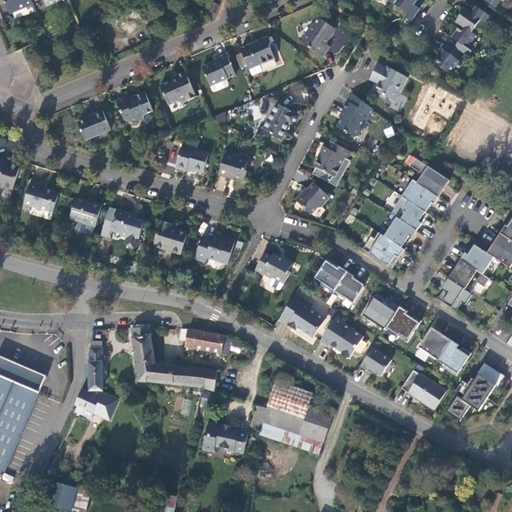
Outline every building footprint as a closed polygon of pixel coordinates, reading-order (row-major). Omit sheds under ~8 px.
[(6,0),(12,12),(34,3),(32,0),(6,0)] [(406,16),(411,19),(421,6),(415,2),(416,0),(396,0),(394,3),(408,12),(406,16)] [(213,1),(210,9),(216,12),(219,3),(213,1)] [(483,22),(489,13),(476,4),(472,10),(467,6),(463,8),(456,19),(461,22),(473,30),(476,25),(483,22)] [(301,42),(323,56),(330,44),(327,42),(335,28),(318,17),(301,42)] [(467,46),(476,33),(473,30),(461,22),(453,33),(455,37),(458,39),(453,46),(467,55),(471,49),(467,46)] [(270,35),(243,47),(254,74),(263,70),(261,64),(276,58),(271,46),(273,41),(270,35)] [(463,61),(467,55),(453,46),(450,51),(444,47),(433,60),(450,71),(459,59),(463,61)] [(237,74),(228,54),(219,58),(220,59),(203,67),(211,85),(227,78),(237,74)] [(380,78),(378,82),(374,89),(395,100),(407,76),(387,66),(386,67),(378,63),(372,74),(380,78)] [(197,95),(186,71),(177,73),(178,76),(161,84),(169,103),(178,99),(182,101),(197,95)] [(228,87),(230,84),(227,78),(211,85),(213,90),(217,92),(228,87)] [(370,115),(373,107),(352,90),(347,100),(342,112),(343,113),(337,126),(355,135),(359,134),(362,130),(361,126),(367,113),(370,115)] [(154,110),(146,91),(129,98),(128,96),(118,100),(127,120),(130,120),(136,118),(139,119),(145,117),(145,114),(154,110)] [(300,115),(279,104),(266,130),(283,139),(291,123),(295,125),(300,115)] [(111,128),(103,111),(94,114),(95,115),(79,122),(87,139),(111,128)] [(216,123),(226,121),(225,113),(215,114),(216,123)] [(387,139),(396,134),(391,126),(383,130),(387,139)] [(351,150),(329,140),(326,146),(322,145),(319,150),(321,152),(315,164),(337,175),(346,157),(347,158),(351,150)] [(177,166),(189,170),(190,167),(196,169),(204,171),(210,152),(184,144),(177,166)] [(225,153),(219,173),(228,175),(229,173),(246,177),(249,169),(246,166),(247,160),(236,157),(237,156),(225,153)] [(9,158),(0,155),(0,181),(3,182),(3,185),(14,188),(21,165),(12,162),(11,163),(8,162),(9,158)] [(419,172),(414,181),(439,197),(450,181),(416,158),(410,166),(419,172)] [(26,199),(24,208),(31,209),(32,204),(54,211),(61,193),(57,192),(57,191),(41,186),(41,184),(32,181),(26,199)] [(330,195),(315,181),(304,192),(302,191),(296,198),(312,212),(319,206),(323,204),(330,195)] [(439,197),(414,181),(402,197),(426,213),(433,203),(435,205),(439,197)] [(71,217),(95,224),(102,204),(94,201),(94,202),(77,197),(71,217)] [(397,218),(417,231),(428,214),(402,197),(392,214),(397,218)] [(135,213),(117,207),(111,229),(119,231),(121,234),(127,237),(130,235),(139,237),(145,220),(138,218),(137,219),(134,218),(135,213)] [(417,231),(397,218),(385,237),(402,248),(410,236),(412,238),(417,231)] [(173,222),(163,219),(155,245),(181,253),(188,231),(172,226),(173,222)] [(511,221),(508,227),(506,225),(501,234),(511,241),(511,221)] [(208,256),(229,262),(236,239),(228,236),(227,238),(214,234),(213,236),(204,233),(197,257),(207,260),(208,256)] [(372,237),(363,249),(393,269),(398,260),(394,258),(396,256),(399,258),(405,250),(402,248),(385,237),(379,233),(375,239),(372,237)] [(511,241),(501,234),(488,254),(495,258),(511,269),(511,266),(511,241)] [(477,270),(484,275),(495,258),(488,254),(475,245),(469,255),(466,253),(461,260),(477,270)] [(275,275),(286,282),(293,270),(291,269),(295,263),(293,261),(286,257),(285,258),(274,253),(274,255),(267,251),(258,268),(274,277),(275,275)] [(477,270),(461,260),(449,279),(471,293),(478,283),(484,287),(489,279),(484,275),(477,270)] [(321,285),(334,293),(335,292),(348,272),(340,267),(339,269),(327,261),(316,278),(323,283),(321,285)] [(348,272),(335,292),(344,299),(347,299),(354,303),(365,288),(364,285),(354,278),(355,277),(348,272)] [(471,293),(449,279),(444,286),(448,289),(447,292),(444,290),(438,299),(457,311),(462,303),(466,305),(473,295),(471,293)] [(313,305),(296,294),(279,319),(295,330),(297,327),(303,331),(302,334),(312,341),(326,319),(311,309),(313,305)] [(386,329),(401,307),(391,301),(388,307),(383,303),(384,302),(376,296),(363,316),(385,330),(386,329)] [(401,338),(408,343),(422,321),(414,315),(412,318),(407,314),(408,312),(401,307),(386,329),(398,336),(400,336),(401,338)] [(336,318),(321,341),(329,347),(331,345),(342,353),(343,356),(347,359),(351,358),(364,337),(336,318)] [(148,327),(130,327),(138,381),(152,382),(154,363),(148,327)] [(432,328),(419,348),(439,361),(452,341),(432,328)] [(195,331),(179,330),(178,340),(185,341),(184,346),(226,355),(229,342),(223,341),(223,336),(195,331)] [(452,341),(439,361),(448,367),(448,371),(457,377),(472,354),(463,348),(461,351),(457,349),(459,346),(452,341)] [(89,342),(87,358),(87,390),(100,390),(99,342),(89,342)] [(392,361),(373,348),(361,366),(368,371),(369,369),(381,377),(392,361)] [(0,358),(0,468),(33,393),(41,377),(0,358)] [(175,364),(154,363),(152,382),(174,384),(204,387),(215,390),(217,369),(175,364)] [(447,412),(461,421),(472,406),(480,411),(496,386),(499,388),(506,376),(485,363),(478,374),(479,375),(463,400),(458,396),(447,412)] [(420,375),(414,371),(402,389),(409,394),(410,393),(414,396),(413,396),(435,410),(447,392),(421,375),(420,375)] [(309,419),(313,408),(306,406),(310,392),(275,381),(267,406),(309,419)] [(108,422),(118,402),(101,394),(101,393),(100,392),(100,390),(87,390),(86,393),(80,390),(73,405),(76,406),(73,412),(89,420),(92,414),(108,422)] [(216,409),(218,395),(200,392),(198,406),(216,409)] [(248,425),(262,429),(260,435),(318,454),(322,443),(331,414),(313,408),(309,419),(267,406),(255,402),(248,425)] [(247,435),(232,431),(221,429),(222,425),(208,422),(200,450),(212,453),(213,447),(224,450),(224,453),(233,455),(233,452),(242,455),(247,435)] [(55,484),(50,507),(69,511),(76,489),(55,484)] [(164,493),(158,511),(160,511),(180,511),(182,506),(173,503),(174,496),(164,493)]
